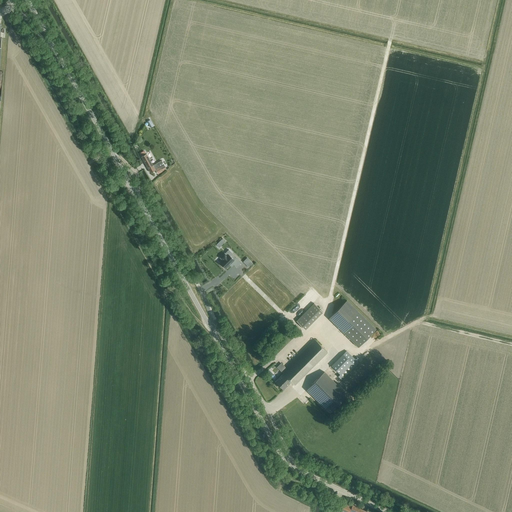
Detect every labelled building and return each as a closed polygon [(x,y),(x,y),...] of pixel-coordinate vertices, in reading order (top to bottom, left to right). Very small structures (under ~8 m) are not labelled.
[(147,154),(142,157),(150,172),(155,170),(158,174),(162,171),(161,169),(165,167),(162,161),(153,166),(147,154)] [(225,253),(220,257),(222,260),(220,263),(226,269),(230,265),(232,263),(234,265),(235,267),(236,268),(237,267),(242,263),(234,255),(231,257),(228,254),(227,255),(225,253)] [(247,258),(243,262),(249,268),(253,264),(247,258)] [(347,300),(329,318),(358,347),(376,329),(347,300)] [(323,312),(314,303),(296,321),(305,330),(323,312)] [(275,381),(283,389),(291,382),(294,385),(327,352),(314,339),(286,368),(281,363),(279,366),(283,371),(282,372),(283,374),(275,381)] [(332,366),(340,374),(338,376),(342,380),(355,366),(359,363),(347,351),(343,354),(332,366)] [(312,395),(329,412),(347,395),(324,372),(306,390),(312,395)]
